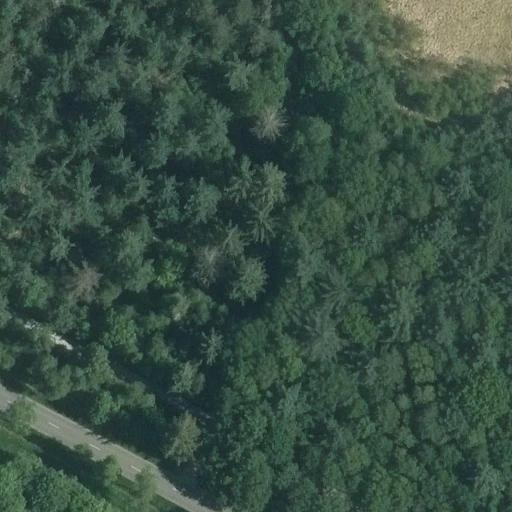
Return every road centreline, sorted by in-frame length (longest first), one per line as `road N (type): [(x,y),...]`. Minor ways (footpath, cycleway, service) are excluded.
road 1 (track): [(275,0),(285,97),(261,244),(171,489)]
road 2 (tertiary): [(214,511),(0,397)]
